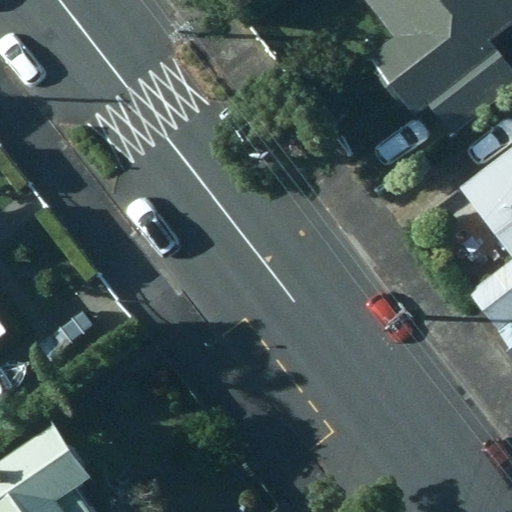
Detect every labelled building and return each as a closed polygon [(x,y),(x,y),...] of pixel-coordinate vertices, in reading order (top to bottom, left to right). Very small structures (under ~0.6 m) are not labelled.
[(511,0),(369,0),(405,45),(381,64),(425,121),(437,114),(458,141),(511,99),(511,59),(505,50),(511,44),(511,0)] [(511,167),(469,200),(511,258),(511,270),(478,297),(494,318),(504,331),(511,324),(511,167)] [(0,355),(19,341),(0,316),(0,355)] [(0,481),(0,511),(70,511),(93,497),(107,487),(70,434),(0,481)] [(103,511),(93,497),(70,511),(103,511)]
